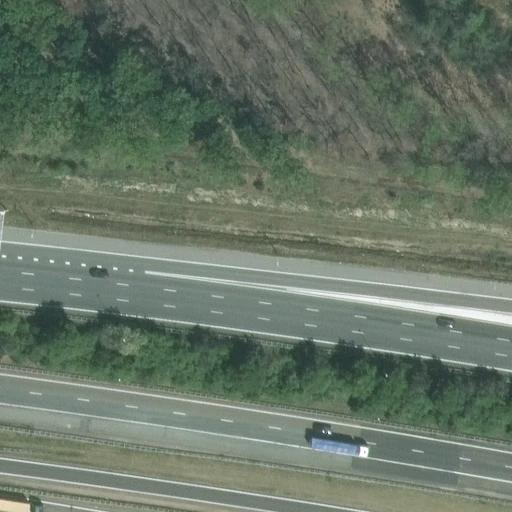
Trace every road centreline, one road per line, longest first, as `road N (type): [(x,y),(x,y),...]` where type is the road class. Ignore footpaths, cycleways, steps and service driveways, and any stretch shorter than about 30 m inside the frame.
road 1 (motorway): [(0,388),(511,469)]
road 2 (motorway): [(511,345),(103,287)]
road 3 (motorway): [(511,307),(319,289),(103,287)]
road 4 (motorway): [(0,466),(311,511)]
